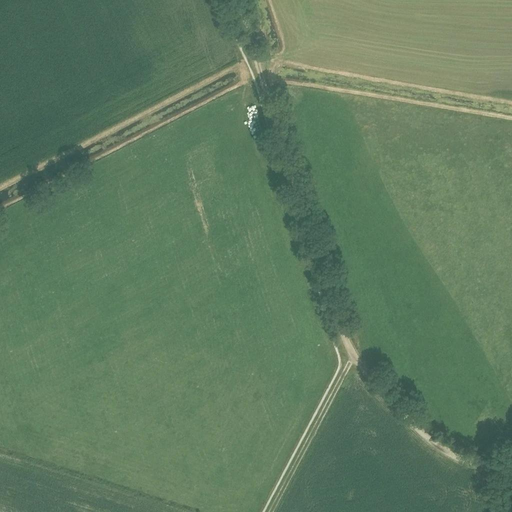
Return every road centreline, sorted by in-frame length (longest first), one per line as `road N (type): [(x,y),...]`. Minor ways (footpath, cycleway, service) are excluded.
road 1 (track): [(239,0),(353,355)]
road 2 (track): [(353,355),(443,450),(482,464),(511,455)]
road 3 (track): [(270,511),(353,355)]
